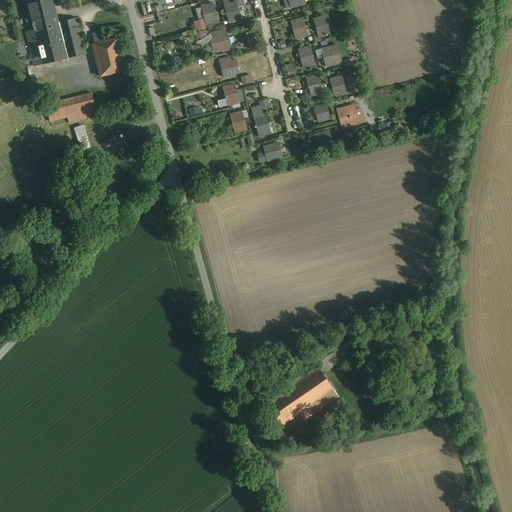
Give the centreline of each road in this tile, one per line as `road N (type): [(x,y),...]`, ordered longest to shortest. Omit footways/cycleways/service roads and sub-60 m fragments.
road 1 (unclassified): [(174,170),(266,511)]
road 2 (unclassified): [(0,355),(174,170)]
road 3 (unclassified): [(129,0),(174,170)]
